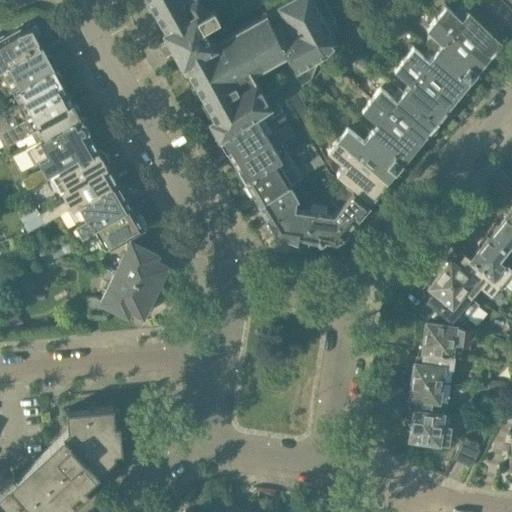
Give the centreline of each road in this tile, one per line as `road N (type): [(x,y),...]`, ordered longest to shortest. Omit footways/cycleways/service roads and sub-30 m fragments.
road 1 (residential): [(238,296),(77,0)]
road 2 (residential): [(337,310),(511,94)]
road 3 (residential): [(219,353),(0,370)]
road 4 (residential): [(324,445),(337,310)]
road 5 (residential): [(119,511),(213,426)]
road 6 (residential): [(213,426),(232,447),(305,458),(324,445)]
